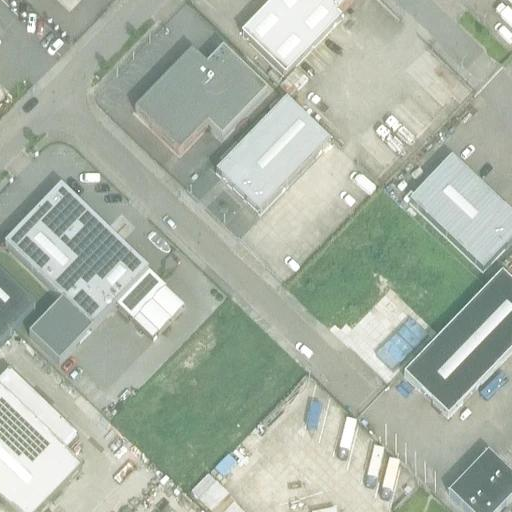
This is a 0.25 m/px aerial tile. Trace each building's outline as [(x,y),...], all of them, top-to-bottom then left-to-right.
[(277,0),(241,38),(284,80),(340,21),(337,18),(353,1),(352,0),(277,0)] [(134,113),(179,156),(207,127),(221,141),(267,94),(222,51),(206,68),(191,54),(134,113)] [(327,147),(283,105),(212,178),(256,220),(327,147)] [(511,218),(451,161),(409,205),(482,274),(511,243),(511,218)] [(60,189),(4,248),(55,297),(62,303),(29,338),(59,366),(92,332),(115,308),(151,343),(159,335),(140,317),(152,304),(166,290),(148,273),(60,189)] [(0,326),(10,336),(14,332),(35,310),(0,275),(0,326)] [(403,377),(448,420),(511,352),(511,285),(501,275),(403,377)] [(0,346),(10,336),(0,326),(0,346)] [(0,392),(0,503),(9,511),(43,511),(82,471),(0,392)] [(448,496),(465,511),(499,511),(511,499),(511,478),(488,455),(448,496)]
